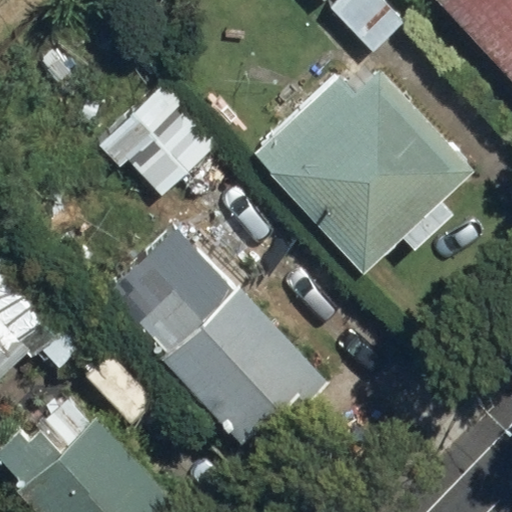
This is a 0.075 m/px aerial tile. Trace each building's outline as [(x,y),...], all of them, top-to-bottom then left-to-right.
[(385,0),(305,0),(360,55),(400,15),(385,0)] [(511,0),(417,0),(511,98),(511,0)] [(195,157),(204,148),(165,106),(173,98),(133,55),(118,69),(138,91),(81,145),(106,172),(115,163),(149,200),(173,178),(186,192),(208,171),(195,157)] [(314,71),(231,151),(347,269),(380,237),(395,253),(438,211),(426,198),(453,171),(352,69),(332,89),(314,71)] [(158,224),(87,295),(137,345),(128,354),(220,447),(249,417),(263,432),(314,380),(158,224)] [(0,381),(54,328),(0,274),(0,381)] [(18,442),(4,428),(0,432),(0,481),(1,482),(0,482),(0,492),(19,511),(149,511),(158,504),(74,418),(41,450),(26,434),(18,442)]
